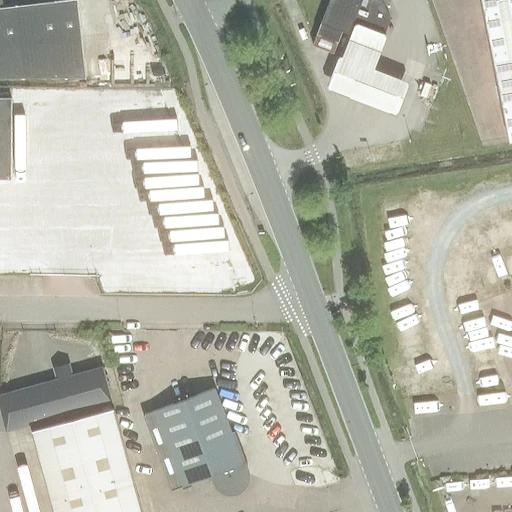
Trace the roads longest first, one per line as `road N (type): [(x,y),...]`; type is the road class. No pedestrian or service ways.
road 1 (tertiary): [(307,295),(188,8)]
road 2 (unclassified): [(307,295),(258,313),(0,310)]
road 3 (tertiary): [(307,295),(389,511)]
